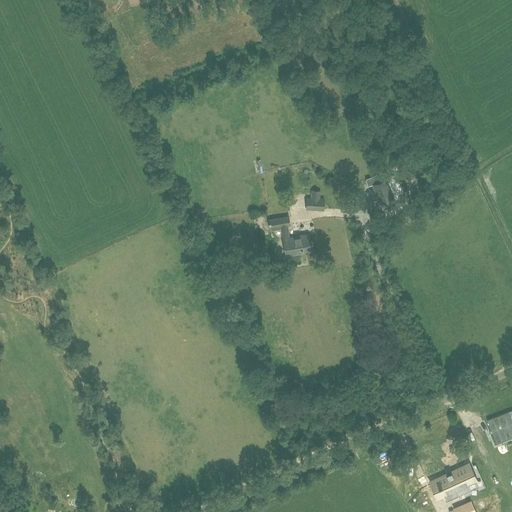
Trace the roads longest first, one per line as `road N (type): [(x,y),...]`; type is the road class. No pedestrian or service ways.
road 1 (unclassified): [(199,511),(511,370)]
road 2 (unknown): [(462,393),(370,226),(353,210),(295,218)]
